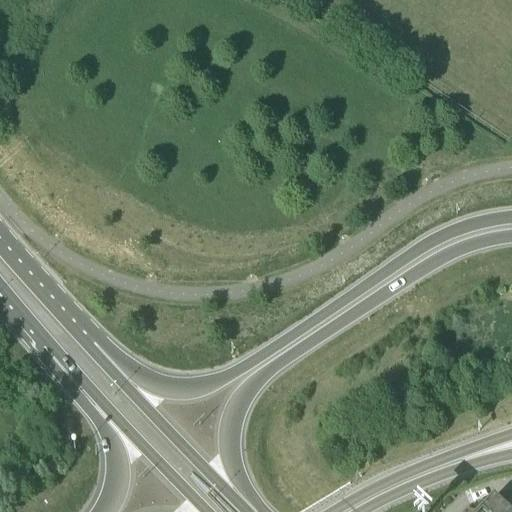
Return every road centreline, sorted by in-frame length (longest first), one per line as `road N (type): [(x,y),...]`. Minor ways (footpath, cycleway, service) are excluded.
road 1 (primary): [(511,217),(468,224),(426,244),(211,384),(162,387),(106,365)]
road 2 (primary): [(250,511),(228,436),(234,410),(261,376),(433,261),(511,235)]
road 3 (primary): [(247,511),(106,365)]
road 4 (primary): [(106,365),(0,248)]
road 5 (primary): [(99,400),(205,511)]
road 6 (primary): [(0,285),(99,400)]
road 7 (secondary): [(347,511),(462,460)]
